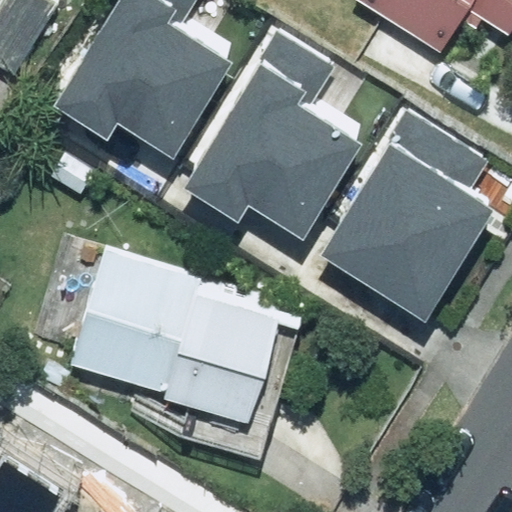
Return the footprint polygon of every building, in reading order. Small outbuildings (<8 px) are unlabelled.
[(6,0),(0,10),(0,50),(22,65),(63,0),(6,0)] [(129,102),(182,135),(234,52),(204,33),(217,13),(200,2),(200,0),(116,0),(65,81),(120,116),(129,102)] [(511,0),(410,0),(454,26),(469,0),(509,0),(511,1),(511,0)] [(255,182),(308,215),(360,132),(330,113),(343,92),(326,82),(338,62),(278,24),(191,161),(246,195),(255,182)] [(330,230),(434,295),(504,185),(483,171),(496,151),(413,99),(330,230)] [(287,301),(101,251),(70,362),(257,413),(287,301)] [(0,511),(61,511),(71,497),(0,453),(0,511)]
